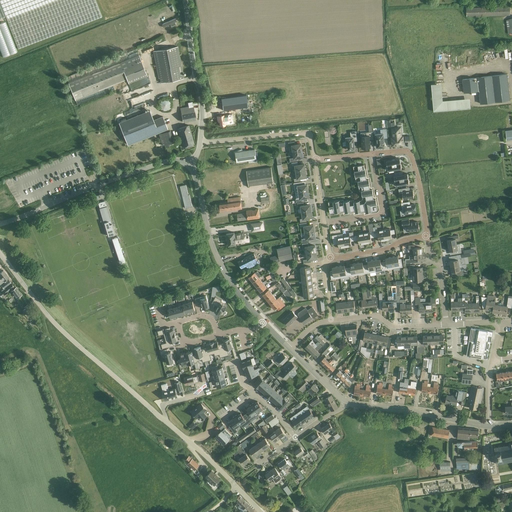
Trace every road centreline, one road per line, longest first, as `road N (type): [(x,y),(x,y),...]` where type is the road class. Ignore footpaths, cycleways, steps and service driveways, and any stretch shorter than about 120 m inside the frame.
road 1 (unclassified): [(0,253),(63,332),(260,511)]
road 2 (unclassified): [(0,224),(165,161),(186,165)]
road 3 (tertiary): [(262,322),(221,267),(186,165)]
road 4 (tertiary): [(345,401),(488,426)]
road 5 (tertiary): [(199,142),(201,99),(184,0)]
road 6 (residential): [(314,159),(307,132),(199,142)]
road 7 (residential): [(427,235),(411,157),(371,154)]
